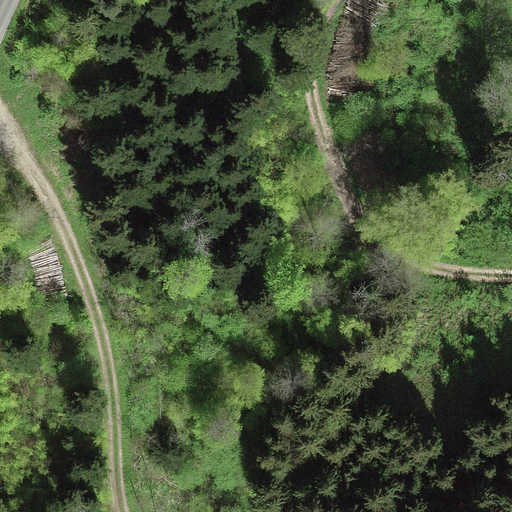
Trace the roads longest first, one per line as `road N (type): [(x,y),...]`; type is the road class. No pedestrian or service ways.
road 1 (track): [(0,140),(44,184),(103,322),(124,511)]
road 2 (track): [(333,0),(314,44),(314,79),(339,183),(364,232),(421,262),(511,274)]
